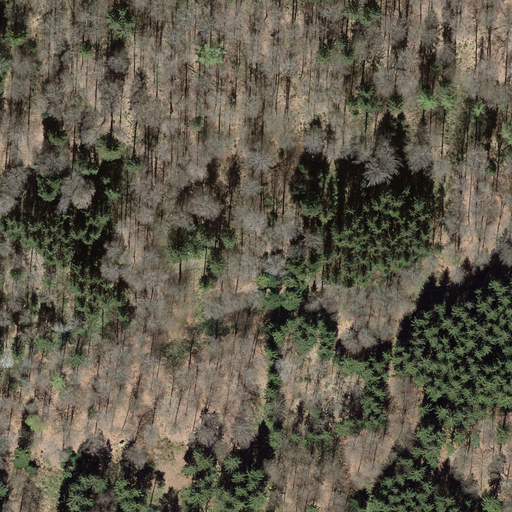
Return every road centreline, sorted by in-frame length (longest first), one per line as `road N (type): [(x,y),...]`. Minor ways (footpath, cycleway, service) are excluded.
road 1 (track): [(203,263),(229,368),(282,511)]
road 2 (track): [(0,346),(46,338),(203,263)]
